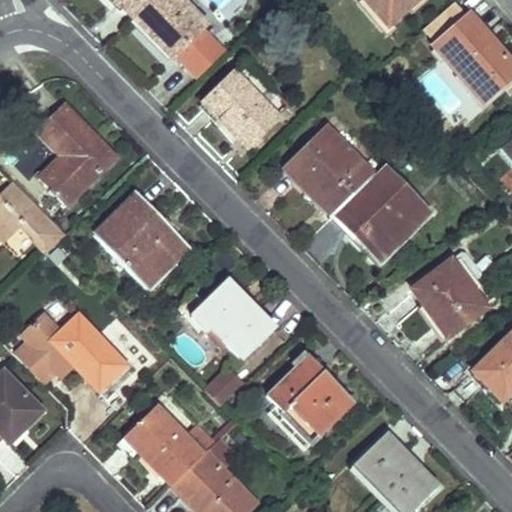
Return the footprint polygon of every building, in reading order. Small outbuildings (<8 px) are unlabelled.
[(114,0),(132,18),(150,0),(114,0)] [(180,0),(150,0),(132,18),(172,59),(176,55),(198,78),(225,51),(203,29),(206,26),(180,0)] [(417,0),(364,0),(386,26),(417,0)] [(455,1),(423,29),(435,44),(468,17),(455,1)] [(511,69),(511,64),(503,53),(500,56),(487,40),(489,38),(470,15),(468,17),(435,44),(432,47),(469,91),(475,86),(486,99),(501,86),(497,82),(511,69)] [(290,106),(246,61),(204,102),(248,147),(290,106)] [(53,197),(55,195),(65,206),(116,156),(65,104),(37,132),(61,155),(67,162),(45,184),(49,189),(47,191),(53,197)] [(339,211),(375,175),(328,127),(288,167),(304,183),(307,179),(339,211)] [(511,142),(503,149),(511,160),(511,142)] [(61,155),(38,178),(45,184),(67,162),(61,155)] [(380,170),(375,175),(339,211),(360,232),(355,237),(381,263),(431,212),(384,166),(380,170)] [(0,239),(17,222),(48,253),(66,236),(12,182),(0,193),(0,239)] [(95,236),(143,286),(169,261),(173,266),(190,249),(137,195),(95,236)] [(487,308),(472,288),(457,267),(417,297),(447,338),(487,308)] [(240,361),(274,327),(229,282),(191,319),(208,336),(212,333),(240,361)] [(165,318),(157,310),(140,327),(147,334),(165,318)] [(125,364),(77,317),(51,344),(99,391),(125,364)] [(511,332),(473,370),(503,401),(511,391),(511,332)] [(331,395),(338,388),(307,357),(301,363),(331,395)] [(353,404),(338,388),(331,395),(301,363),(266,397),(282,413),(280,415),(310,446),(353,404)] [(244,385),(229,370),(206,393),(220,408),(244,385)] [(0,442),(2,441),(8,447),(41,414),(1,375),(0,376),(0,442)] [(173,489),(175,486),(203,458),(154,409),(124,439),(173,489)] [(411,511),(437,487),(385,434),(351,467),(393,511),(411,511)] [(187,503),(195,511),(248,511),(255,505),(222,472),(235,460),(220,442),(206,456),(203,458),(175,486),(189,501),(187,503)]
